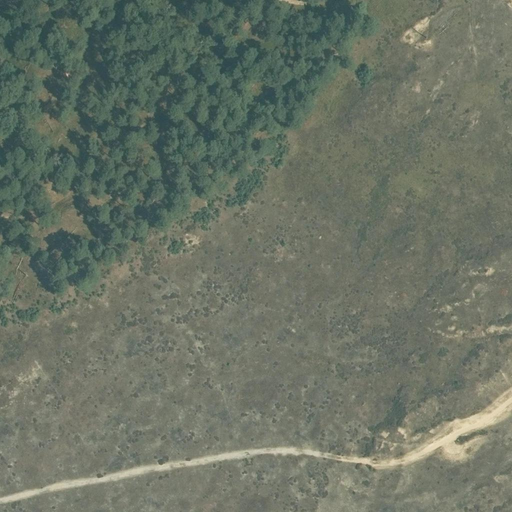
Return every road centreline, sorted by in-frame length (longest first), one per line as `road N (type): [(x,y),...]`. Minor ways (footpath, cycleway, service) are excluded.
road 1 (track): [(0,500),(247,453),(302,451),(384,464),(412,457),(511,401)]
road 2 (unknown): [(0,216),(25,218),(77,188),(271,12),(327,0)]
